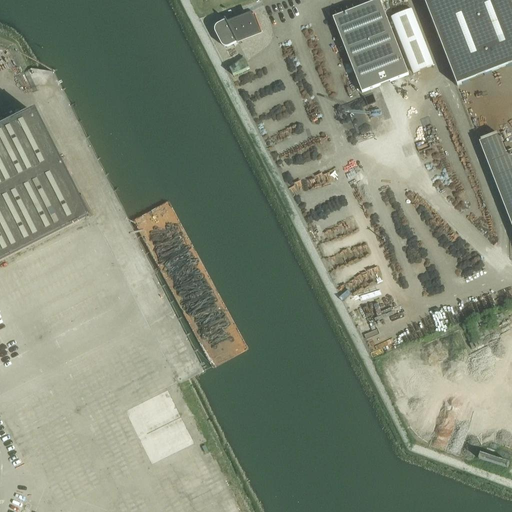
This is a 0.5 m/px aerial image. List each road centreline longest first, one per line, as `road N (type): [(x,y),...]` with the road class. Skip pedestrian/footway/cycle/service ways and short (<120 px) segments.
road 1 (unknown): [(0,485),(103,441),(120,391),(108,278),(59,117)]
road 2 (unknown): [(509,266),(414,0)]
